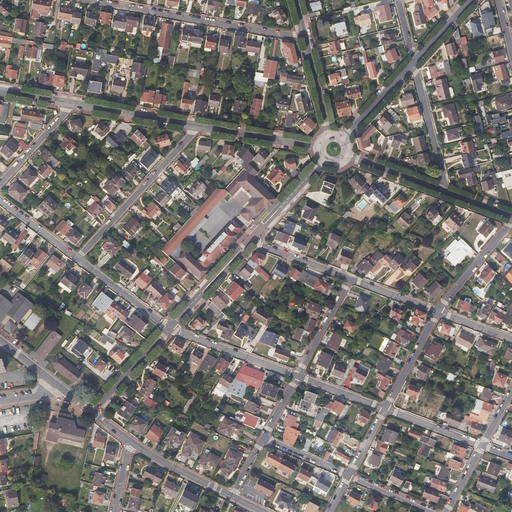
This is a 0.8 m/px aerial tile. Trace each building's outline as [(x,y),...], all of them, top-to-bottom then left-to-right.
[(33,18),(34,18),(35,14),(34,14),(35,9),(41,10),(43,2),(37,1),(37,0),(33,0),(30,17),(33,18)] [(249,0),(247,13),(257,15),(260,3),(255,2),(254,5),(251,4),(251,0),(249,0)] [(426,0),(421,1),(422,5),(424,13),(427,18),(428,18),(429,19),(437,13),(436,12),(437,11),(434,8),(429,11),(427,8),(425,4),(429,2),(430,6),(433,6),(431,0),(426,0)] [(319,1),(310,4),(312,11),(321,9),(319,1)] [(220,11),(221,4),(211,2),(210,10),(220,11)] [(4,3),(0,7),(0,12),(5,16),(11,10),(4,3)] [(66,22),(70,23),(72,12),(72,6),(62,5),(61,10),(68,11),(66,22)] [(424,13),(422,5),(414,7),(415,11),(420,10),(420,12),(416,14),(413,14),(416,27),(417,26),(426,24),(424,13)] [(389,9),(379,11),(382,22),(391,19),(389,9)] [(281,10),(274,14),(279,25),(287,21),(281,10)] [(72,12),(70,23),(80,25),(81,14),(78,14),(76,13),(77,12),(72,11),(72,12)] [(91,13),(86,12),(84,24),(95,26),(97,15),(96,15),(91,14),(91,13)] [(99,15),(99,20),(101,20),(101,23),(109,24),(111,14),(100,12),(99,15)] [(358,17),(353,18),(356,27),(360,26),(360,27),(371,24),(368,14),(365,15),(365,14),(361,15),(361,16),(358,16),(358,17)] [(484,20),(486,29),(492,27),(488,14),(485,15),(485,19),(484,20)] [(125,29),(127,17),(116,15),(116,20),(113,19),(112,27),(125,29)] [(484,33),(480,16),(478,16),(479,20),(470,22),(474,36),(482,34),(482,33),(484,33)] [(125,29),(124,36),(129,37),(130,32),(127,32),(129,23),(130,24),(130,26),(137,27),(138,19),(127,17),(125,29)] [(15,23),(14,31),(24,33),(26,21),(16,19),(15,23)] [(152,32),(154,22),(144,20),(142,30),(152,32)] [(33,37),(43,39),(46,24),(36,22),(33,37)] [(343,23),(334,25),(337,36),(346,34),(343,23)] [(163,47),(167,24),(162,24),(157,52),(162,53),(163,47)] [(167,24),(163,47),(168,48),(172,25),(167,24)] [(178,40),(192,43),(194,32),(180,29),(178,40)] [(382,46),(395,43),(393,37),(395,37),(393,31),(383,34),(384,38),(380,39),(382,46)] [(192,43),(191,46),(200,48),(203,33),(194,32),(192,43)] [(0,35),(0,45),(9,47),(10,42),(12,42),(12,38),(3,36),(0,35)] [(216,38),(207,36),(205,48),(214,49),(216,38)] [(243,38),(235,36),(233,46),(241,48),(243,38)] [(500,46),(497,36),(488,38),(489,45),(491,44),(492,48),(500,46)] [(12,42),(12,43),(20,44),(18,58),(23,59),(25,44),(26,40),(12,38),(12,42)] [(220,39),(218,52),(227,53),(229,41),(220,39)] [(255,55),(259,55),(261,42),(249,40),(248,44),(257,46),(255,55)] [(329,43),(332,55),(341,53),(338,41),(329,43)] [(286,53),(286,56),(295,54),(293,44),(282,43),(284,54),(286,53)] [(456,54),(453,44),(444,46),(447,56),(456,54)] [(161,59),(160,64),(163,64),(165,65),(166,61),(168,48),(163,47),(162,53),(161,59)] [(28,48),(27,57),(39,59),(41,50),(28,48)] [(388,53),(385,55),(388,63),(398,58),(397,57),(400,55),(397,48),(388,52),(388,53)] [(503,61),(501,50),(492,52),(495,63),(503,61)] [(107,54),(94,52),(91,71),(101,73),(104,62),(117,64),(117,60),(118,56),(107,54)] [(351,56),(350,52),(345,53),(346,58),(344,58),(346,66),(354,64),(353,58),(357,57),(357,54),(351,56)] [(295,54),(286,56),(288,65),(297,63),(295,54)] [(118,56),(117,60),(128,62),(128,64),(133,65),(134,59),(120,57),(118,56)] [(173,66),(175,57),(169,56),(168,61),(166,61),(165,65),(173,66)] [(468,70),(465,59),(465,58),(460,60),(462,71),(468,70)] [(263,77),(255,76),(254,80),(265,82),(267,83),(268,78),(274,79),(277,63),(266,61),(263,77)] [(43,62),(39,83),(52,85),(53,75),(47,73),(47,75),(44,74),(45,68),(46,68),(47,63),(43,62)] [(372,62),(367,63),(371,79),(376,77),(372,62)] [(144,77),(146,67),(143,67),(143,65),(134,63),(132,71),(136,72),(135,75),(144,77)] [(8,65),(6,77),(16,79),(17,71),(11,70),(11,66),(8,65)] [(505,75),(503,65),(496,66),(496,70),(494,70),(496,75),(497,74),(499,81),(500,81),(507,79),(506,75),(505,75)] [(429,70),(431,78),(443,75),(442,72),(436,73),(435,67),(429,68),(429,70)] [(65,77),(63,87),(69,88),(70,80),(75,81),(76,70),(66,68),(64,77),(65,77)] [(187,69),(185,79),(188,79),(189,76),(199,77),(200,75),(200,71),(196,70),(187,69)] [(346,76),(344,69),(335,71),(336,74),(329,75),(331,85),(336,84),(335,81),(339,80),(339,78),(346,76)] [(53,86),(63,87),(64,77),(54,75),(53,86)] [(287,75),(286,82),(293,83),(299,84),(300,84),(300,79),(292,77),(293,76),(287,75)] [(482,82),(481,75),(470,78),(472,85),(482,82)] [(445,78),(433,81),(438,102),(450,99),(445,78)] [(89,81),(87,91),(99,93),(101,84),(89,81)] [(114,81),(112,91),(122,93),(125,83),(114,81)] [(501,86),(500,81),(499,81),(497,81),(491,83),(493,90),(499,88),(499,86),(501,86)] [(185,82),(180,107),(190,109),(191,101),(186,100),(189,82),(185,82)] [(291,127),(299,84),(293,83),(292,87),(290,101),(288,112),(285,126),(291,127)] [(143,89),(141,100),(152,102),(154,91),(143,89)] [(347,99),(361,98),(360,89),(346,90),(347,99)] [(166,96),(156,94),(154,103),(165,105),(166,96)] [(403,96),(403,98),(399,99),(402,108),(415,105),(412,94),(403,96)] [(210,95),(208,106),(218,107),(220,97),(210,95)] [(243,98),(236,96),(233,111),(242,113),(243,107),(246,107),(247,103),(243,102),(243,98)] [(495,100),(497,111),(511,107),(508,97),(495,100)] [(253,106),(250,105),(249,111),(251,111),(251,114),(258,115),(260,104),(261,100),(254,99),(253,106)] [(290,101),(278,99),(276,110),(288,112),(290,101)] [(195,100),(194,111),(204,113),(205,109),(205,106),(206,102),(195,100)] [(347,111),(351,110),(348,101),(335,104),(339,117),(348,115),(347,111)] [(442,107),(445,118),(448,117),(451,126),(457,124),(455,115),(452,105),(442,107)] [(406,110),(410,122),(419,120),(416,107),(406,110)] [(384,125),(382,127),(385,131),(394,122),(386,114),(380,120),(384,125)] [(497,124),(505,121),(504,117),(499,118),(498,116),(493,118),(492,115),(484,117),(488,129),(498,126),(497,124)] [(306,133),(316,124),(308,116),(303,121),(301,119),(297,123),(306,133)] [(25,124),(25,121),(16,120),(15,127),(16,127),(14,136),(22,138),(24,129),(21,129),(22,123),(25,124)] [(79,120),(70,123),(73,132),(82,129),(79,120)] [(483,131),(481,122),(476,124),(479,137),(485,135),(483,131)] [(94,131),(101,137),(108,130),(101,124),(94,131)] [(511,126),(509,127),(510,131),(501,133),(502,138),(511,136),(511,138),(511,126)] [(458,138),(457,132),(461,131),(460,128),(446,132),(448,141),(458,138)] [(146,141),(147,139),(137,130),(133,134),(134,135),(130,138),(140,147),(146,141)] [(111,133),(105,140),(115,149),(126,137),(119,131),(115,136),(111,133)] [(405,144),(407,138),(399,134),(385,137),(380,150),(379,152),(383,153),(386,145),(397,149),(400,143),(405,144)] [(63,142),(62,143),(69,150),(72,147),(73,149),(77,144),(68,135),(65,138),(64,139),(65,140),(63,142)] [(160,147),(169,144),(166,135),(157,138),(158,140),(155,141),(156,144),(159,143),(160,147)] [(370,146),(367,136),(356,139),(355,140),(358,149),(370,146)] [(412,138),(416,152),(426,150),(422,136),(412,138)] [(198,149),(209,151),(211,141),(207,140),(207,142),(199,141),(198,149)] [(10,141),(1,151),(8,158),(17,148),(10,141)] [(18,144),(24,149),(27,146),(21,141),(18,144)] [(234,147),(224,145),(222,154),(232,156),(234,147)] [(379,152),(380,150),(373,147),(371,153),(378,155),(379,152)] [(237,155),(247,165),(248,164),(253,158),(254,158),(244,148),(237,155)] [(268,156),(261,149),(254,158),(253,158),(260,164),(268,156)] [(45,150),(39,156),(46,162),(52,168),(59,161),(60,160),(51,151),(49,153),(45,150)] [(140,163),(146,168),(157,157),(151,151),(140,163)] [(478,161),(476,152),(456,157),(457,159),(460,159),(461,166),(478,161)] [(429,162),(427,153),(417,155),(419,164),(429,162)] [(128,159),(137,167),(139,165),(133,159),(136,156),(134,154),(128,159)] [(234,159),(232,157),(217,173),(217,174),(219,176),(234,159)] [(190,165),(194,168),(197,164),(196,163),(198,161),(195,158),(190,164),(190,165)] [(293,158),(284,160),(285,167),(287,167),(288,170),(290,169),(291,171),(296,169),(295,166),(297,166),(296,161),(294,162),(293,158)] [(178,165),(175,168),(181,174),(190,165),(190,164),(186,161),(185,163),(181,159),(177,164),(178,165)] [(205,161),(202,159),(197,164),(201,167),(206,162),(205,161)] [(36,172),(42,177),(50,168),(45,163),(42,167),(40,169),(39,169),(36,172)] [(258,173),(248,164),(247,165),(244,169),(253,178),(258,173)] [(265,178),(275,187),(285,176),(276,167),(265,178)] [(29,169),(20,178),(28,185),(36,176),(29,169)] [(252,218),(255,221),(276,198),(253,178),(244,169),(224,190),(228,193),(232,197),(241,187),(254,198),(240,214),(249,222),(252,218)] [(466,178),(468,185),(476,183),(474,174),(473,174),(471,169),(458,172),(459,178),(466,177),(466,178)] [(110,182),(118,189),(124,182),(117,175),(110,182)] [(355,175),(349,182),(357,190),(363,183),(355,175)] [(511,185),(511,177),(503,179),(505,188),(511,185)] [(168,179),(160,188),(169,197),(177,187),(168,179)] [(206,186),(199,180),(190,189),(198,195),(198,196),(206,186)] [(481,183),(483,191),(492,188),(490,180),(481,183)] [(112,196),(118,189),(110,182),(110,181),(103,188),(112,196)] [(324,182),(320,191),(330,195),(333,185),(324,182)] [(16,183),(9,192),(18,200),(26,192),(16,183)] [(390,195),(379,185),(374,191),(370,188),(363,194),(367,198),(372,193),(383,203),(390,195)] [(161,250),(167,256),(184,237),(182,236),(201,215),(203,217),(218,202),(219,203),(228,193),(224,190),(216,189),(211,195),(200,207),(196,212),(191,217),(182,227),(178,231),(168,242),(166,244),(161,249),(161,250)] [(198,195),(190,189),(188,192),(195,198),(198,195)] [(200,207),(211,195),(208,193),(207,195),(205,193),(203,196),(205,197),(197,205),(200,207)] [(399,195),(393,202),(400,208),(406,202),(399,195)] [(56,206),(47,198),(38,207),(48,216),(56,206)] [(113,207),(115,204),(109,198),(103,204),(109,209),(112,206),(113,207)] [(88,213),(94,219),(97,215),(96,214),(101,208),(98,205),(95,202),(86,212),(88,213)] [(305,211),(302,217),(311,222),(318,207),(307,202),(303,210),(305,211)] [(150,219),(159,209),(153,203),(147,210),(145,208),(142,211),(150,219)] [(413,215),(411,217),(415,221),(422,214),(416,208),(411,212),(413,215)] [(432,209),(425,216),(435,225),(441,218),(438,215),(438,214),(432,209)] [(94,227),(98,222),(94,219),(88,213),(86,216),(90,220),(88,222),(94,227)] [(405,213),(396,221),(405,231),(414,223),(405,213)] [(444,222),(455,232),(463,223),(459,219),(459,220),(456,218),(457,217),(453,213),(444,222)] [(203,217),(201,215),(182,236),(184,237),(188,241),(207,220),(203,217)] [(0,217),(0,231),(1,232),(8,223),(0,217)] [(133,218),(123,229),(131,237),(141,225),(133,218)] [(185,252),(178,259),(199,278),(206,271),(204,270),(220,253),(221,254),(227,247),(226,246),(242,229),(233,220),(195,261),(185,252)] [(64,222),(63,221),(56,228),(57,230),(64,222)] [(287,221),(283,231),(291,234),(295,224),(287,221)] [(64,222),(57,230),(64,236),(71,229),(64,222)] [(485,222),(477,231),(486,238),(493,229),(485,222)] [(396,232),(391,226),(387,230),(385,228),(382,231),(389,234),(390,233),(393,235),(396,232)] [(389,234),(382,231),(374,229),(374,230),(371,229),(369,232),(385,239),(389,234)] [(28,233),(24,230),(12,245),(14,247),(16,245),(18,246),(21,242),(24,239),(28,233)] [(72,230),(66,236),(74,244),(80,237),(72,230)] [(286,243),(289,236),(279,232),(276,239),(286,243)] [(326,245),(335,251),(341,239),(332,234),(326,245)] [(110,237),(101,247),(111,257),(120,247),(110,237)] [(457,247),(447,258),(454,265),(466,253),(461,249),(464,246),(459,241),(455,245),(457,247)] [(511,245),(509,243),(502,251),(510,258),(511,255),(511,245)] [(133,255),(136,251),(130,245),(127,249),(133,255)] [(33,257),(29,262),(37,267),(46,254),(39,249),(33,257)] [(18,259),(23,252),(20,250),(15,257),(18,259)] [(23,252),(18,259),(27,265),(29,262),(33,257),(25,250),(23,252)] [(349,265),(353,255),(342,251),(338,261),(349,265)] [(378,261),(384,256),(378,251),(372,257),(378,262),(378,261)] [(263,261),(265,255),(259,253),(254,255),(247,263),(254,269),(258,264),(259,265),(263,261)] [(505,259),(499,253),(496,257),(502,263),(505,259)] [(5,254),(0,260),(0,264),(8,271),(15,261),(5,254)] [(400,264),(404,259),(398,254),(392,260),(387,265),(393,270),(400,264)] [(56,272),(63,263),(53,255),(46,264),(50,267),(56,272)] [(376,271),(382,265),(383,264),(386,267),(387,265),(392,260),(388,257),(387,258),(384,255),(384,256),(378,261),(378,262),(372,268),(373,269),(371,271),(374,273),(376,271)] [(154,257),(152,259),(160,267),(167,260),(163,256),(158,260),(154,257)] [(372,268),(369,265),(373,260),(368,256),(357,267),(359,269),(358,271),(360,273),(362,272),(365,275),(372,268)] [(121,260),(115,268),(129,279),(135,271),(121,260)] [(179,279),(186,272),(176,263),(169,271),(179,279)] [(279,263),(274,271),(282,276),(287,268),(279,263)] [(394,277),(403,267),(400,264),(393,270),(390,273),(394,277)] [(244,273),(242,277),(246,280),(248,278),(247,277),(253,271),(247,265),(242,271),(244,273)] [(487,267),(479,276),(480,277),(477,280),(483,286),(486,282),(487,283),(495,273),(488,267),(487,267)] [(300,273),(291,268),(287,274),(296,280),(297,279),(300,273)] [(313,288),(318,279),(302,271),(300,273),(297,279),(313,288)] [(71,291),(79,282),(67,273),(60,282),(71,291)] [(150,280),(143,273),(135,282),(142,289),(150,280)] [(419,273),(411,281),(420,289),(427,281),(419,273)] [(391,277),(389,282),(400,286),(404,277),(399,276),(398,280),(391,277)] [(328,290),(331,285),(318,279),(313,288),(326,295),(328,290)] [(156,296),(160,299),(165,293),(161,290),(162,289),(154,281),(147,289),(155,297),(156,296)] [(233,301),(243,291),(233,282),(224,293),(233,301)] [(435,282),(426,291),(434,298),(443,289),(435,282)] [(92,289),(85,283),(77,293),(85,299),(92,289)] [(0,294),(0,321),(1,322),(2,321),(7,314),(14,320),(16,321),(19,323),(30,309),(32,310),(35,306),(18,292),(10,302),(0,294)] [(217,308),(227,297),(224,295),(223,296),(220,293),(211,302),(217,308)] [(111,302),(112,301),(106,296),(105,298),(100,294),(92,304),(104,313),(106,309),(111,302)] [(174,300),(167,294),(158,303),(165,309),(174,300)] [(359,296),(354,309),(365,313),(370,300),(359,296)] [(392,308),(395,302),(389,300),(377,313),(381,315),(389,307),(392,308)] [(459,300),(456,307),(472,313),(475,307),(459,300)] [(316,318),(320,308),(318,307),(319,305),(310,301),(305,315),(310,317),(311,316),(316,318)] [(111,302),(106,309),(119,319),(124,311),(115,304),(114,305),(111,302)] [(217,308),(211,302),(208,306),(218,316),(221,312),(217,308)] [(61,311),(70,316),(72,313),(66,310),(67,309),(64,307),(61,311)] [(263,324),(267,326),(272,318),(273,317),(257,307),(251,317),(255,319),(254,320),(259,323),(259,322),(263,324)] [(503,317),(505,313),(496,308),(493,313),(492,312),(489,318),(501,324),(502,321),(504,318),(503,317)] [(511,325),(511,317),(508,315),(511,309),(509,308),(504,318),(502,321),(508,324),(507,327),(510,329),(511,325)] [(30,309),(19,323),(21,325),(32,310),(30,309)] [(485,317),(487,312),(479,309),(476,315),(479,316),(480,315),(485,317)] [(44,317),(35,310),(24,324),(33,331),(44,317)] [(417,310),(412,317),(421,322),(425,314),(417,310)] [(239,320),(246,322),(249,315),(243,312),(239,320)] [(310,317),(305,315),(298,312),(297,316),(309,320),(310,317)] [(397,323),(400,316),(392,312),(388,319),(397,323)] [(127,325),(138,334),(145,325),(133,316),(127,325)] [(404,327),(408,320),(400,316),(397,323),(404,327)] [(198,317),(192,324),(198,330),(204,323),(198,317)] [(316,321),(310,319),(306,329),(312,331),(316,321)] [(12,322),(10,320),(7,324),(5,326),(4,328),(11,334),(17,326),(14,324),(12,322)] [(356,325),(347,320),(343,328),(345,329),(344,331),(351,334),(352,332),(353,333),(356,325)] [(222,332),(219,338),(229,342),(234,328),(219,322),(216,330),(222,332)] [(372,331),(374,327),(369,324),(366,329),(371,332),(372,331)] [(454,328),(443,324),(442,327),(440,326),(438,330),(440,331),(440,332),(452,336),(454,328)] [(125,327),(120,334),(129,341),(135,335),(125,327)] [(239,327),(234,335),(241,339),(246,332),(239,327)] [(307,332),(297,328),(294,338),(302,341),(303,337),(305,338),(307,332)] [(405,346),(411,335),(413,336),(415,333),(409,329),(407,333),(400,330),(394,340),(405,346)] [(270,346),(275,334),(265,330),(258,341),(268,346),(270,346)] [(116,334),(110,331),(106,336),(114,340),(116,334)] [(461,332),(456,342),(468,348),(473,338),(461,332)] [(337,353),(343,338),(332,333),(326,348),(337,353)] [(114,340),(106,336),(101,341),(104,345),(108,341),(112,345),(116,341),(114,340)] [(492,355),(496,344),(478,338),(474,346),(487,351),(486,353),(492,355)] [(46,340),(36,353),(44,359),(54,346),(46,340)] [(176,340),(171,348),(179,353),(184,344),(176,340)] [(397,350),(400,345),(389,340),(383,352),(393,358),(395,353),(396,350),(397,350)] [(426,352),(424,355),(435,361),(443,347),(433,341),(427,352),(426,352)] [(115,347),(108,354),(118,363),(124,356),(115,347)] [(275,348),(272,355),(286,361),(288,358),(289,354),(275,348)] [(194,350),(189,359),(197,364),(203,355),(194,350)] [(321,352),(315,364),(326,369),(332,357),(321,352)] [(211,367),(216,359),(207,354),(199,367),(205,371),(208,365),(211,367)] [(53,368),(73,384),(83,372),(62,356),(61,358),(58,355),(52,362),(55,365),(53,368)] [(383,356),(376,369),(380,371),(385,374),(392,361),(383,356)] [(221,358),(215,368),(222,372),(228,363),(221,358)] [(106,364),(100,359),(94,366),(101,371),(106,364)] [(157,364),(152,372),(161,377),(166,368),(157,364)] [(335,364),(331,374),(342,378),(346,368),(335,364)] [(422,365),(416,376),(421,379),(424,374),(427,376),(430,369),(422,365)] [(109,366),(103,376),(109,379),(115,369),(109,366)] [(262,375),(241,367),(238,372),(260,380),(262,375)] [(353,367),(351,371),(355,372),(352,379),(364,384),(368,373),(353,367)] [(384,389),(391,377),(385,374),(380,371),(379,374),(384,377),(379,386),(384,389)] [(257,389),(260,380),(238,372),(233,380),(231,382),(246,388),(246,386),(253,389),(253,387),(257,389)] [(492,383),(503,387),(506,378),(501,376),(501,374),(497,373),(496,372),(492,383)] [(449,373),(446,379),(454,381),(456,376),(449,373)] [(218,383),(227,389),(231,382),(233,380),(230,378),(228,377),(224,374),(218,383)] [(148,378),(142,389),(151,394),(154,388),(152,386),(155,382),(148,378)] [(241,398),(246,388),(231,382),(227,389),(226,392),(230,393),(241,398)] [(274,398),(278,387),(264,382),(260,393),(274,398)] [(410,396),(409,397),(415,400),(419,388),(409,384),(405,394),(410,396)] [(493,391),(484,387),(480,396),(490,399),(493,391)] [(313,403),(316,395),(306,392),(303,400),(311,403),(313,403)] [(183,415),(195,398),(191,396),(180,413),(183,415)] [(158,403),(147,397),(143,402),(155,409),(158,403)] [(257,411),(260,406),(250,401),(244,399),(243,402),(248,403),(247,404),(249,406),(247,410),(256,415),(259,411),(257,411)] [(308,412),(311,403),(303,400),(301,400),(298,409),(308,412)] [(340,415),(344,406),(334,400),(329,409),(340,415)] [(489,415),(492,405),(478,400),(474,408),(473,408),(470,417),(466,415),(464,419),(468,421),(480,425),(482,418),(486,419),(487,414),(489,415)] [(126,401),(117,414),(126,420),(135,408),(126,401)] [(342,419),(349,407),(345,404),(344,406),(340,415),(339,417),(342,419)] [(323,421),(329,409),(322,407),(320,411),(318,410),(314,420),(322,423),(323,421)] [(363,409),(357,421),(364,425),(369,415),(366,413),(367,411),(363,409)] [(254,429),(259,417),(248,413),(246,416),(243,414),(241,418),(236,416),(234,420),(254,429)] [(295,422),(297,416),(288,413),(283,425),(292,428),(294,421),(295,422)] [(322,423),(314,420),(302,415),(301,419),(318,425),(317,428),(317,427),(316,429),(317,429),(316,431),(317,431),(322,423)] [(137,417),(130,426),(139,432),(146,423),(137,417)] [(60,440),(83,444),(85,432),(74,430),(75,422),(57,418),(56,425),(48,423),(44,441),(59,444),(60,440)] [(225,418),(218,431),(229,437),(232,432),(239,435),(242,427),(225,418)] [(476,435),(480,425),(468,421),(467,424),(471,425),(468,432),(476,435)] [(153,425),(145,436),(154,443),(162,431),(153,425)] [(281,439),(290,443),(292,440),(295,431),(284,426),(280,435),(282,436),(281,439)] [(172,428),(163,443),(169,447),(173,441),(179,444),(184,434),(172,428)] [(393,445),(398,433),(393,431),(386,428),(381,440),(389,444),(393,445)] [(510,444),(511,439),(511,431),(502,428),(498,440),(510,444)] [(334,430),(327,441),(336,445),(342,434),(334,430)] [(426,444),(429,438),(409,430),(408,434),(419,439),(418,441),(423,443),(426,444)] [(92,446),(102,448),(104,438),(99,436),(99,435),(95,434),(92,446)] [(185,447),(181,454),(189,458),(192,451),(198,454),(204,442),(190,435),(184,447),(185,447)] [(433,447),(435,441),(434,441),(434,440),(430,438),(429,438),(426,444),(433,447)] [(386,453),(389,444),(381,440),(379,439),(375,449),(386,453)] [(420,455),(426,444),(423,443),(417,454),(420,455)] [(426,459),(430,448),(432,449),(433,447),(426,444),(420,455),(419,456),(426,459)] [(463,458),(466,450),(453,445),(449,453),(463,458)] [(116,449),(106,446),(103,459),(114,461),(116,449)] [(226,463),(220,469),(227,476),(236,466),(241,456),(230,450),(224,461),(226,462),(226,463)] [(335,450),(333,455),(346,462),(348,457),(335,450)] [(377,466),(381,458),(382,458),(383,455),(374,452),(373,451),(368,463),(377,466)] [(277,468),(282,459),(278,456),(278,458),(275,456),(269,452),(264,461),(277,468)] [(205,453),(199,463),(205,466),(206,463),(214,468),(220,458),(210,453),(209,455),(205,453)] [(414,467),(419,456),(420,455),(417,454),(411,465),(414,467)] [(295,466),(282,459),(277,468),(290,475),(295,466)] [(457,470),(460,463),(450,459),(447,467),(457,470)] [(496,477),(500,466),(490,462),(486,473),(496,477)] [(508,478),(511,467),(511,464),(508,463),(504,472),(507,473),(506,475),(505,475),(503,480),(507,481),(508,478)] [(147,467),(143,476),(158,484),(162,475),(147,467)] [(314,485),(318,479),(311,476),(312,474),(301,468),(296,476),(314,486),(314,485)] [(14,470),(7,471),(0,472),(0,485),(6,485),(4,476),(14,474),(14,470)] [(99,473),(96,472),(93,484),(104,487),(107,475),(99,473)] [(393,472),(389,480),(400,485),(404,477),(393,472)] [(486,473),(482,472),(480,477),(483,477),(482,479),(478,477),(476,484),(493,491),(496,484),(492,483),(493,481),(495,482),(497,477),(496,477),(486,473)] [(318,479),(314,485),(326,492),(331,483),(327,481),(328,480),(323,478),(319,477),(318,479)] [(258,479),(253,488),(270,496),(274,487),(258,479)] [(402,487),(408,489),(411,482),(406,480),(402,487)] [(440,480),(437,489),(443,492),(447,483),(440,480)] [(162,492),(174,498),(179,487),(177,485),(176,486),(167,481),(162,492)] [(493,491),(476,484),(475,486),(493,492),(493,491)] [(131,496),(138,498),(140,490),(131,488),(130,496),(131,496)] [(18,505),(15,489),(3,491),(4,494),(6,494),(8,507),(18,505)] [(430,490),(427,498),(435,501),(438,494),(430,490)] [(182,502),(190,506),(195,495),(187,491),(182,502)] [(95,492),(92,502),(101,504),(104,494),(95,492)] [(351,492),(347,501),(355,505),(360,497),(351,492)] [(293,511),(297,503),(292,501),(292,500),(279,494),(275,502),(279,505),(278,506),(283,508),(283,507),(288,509),(293,511)] [(378,497),(372,494),(366,506),(371,509),(373,505),(377,508),(381,500),(378,498),(378,497)] [(140,498),(138,498),(131,496),(128,509),(137,511),(140,498)] [(359,510),(364,502),(361,500),(356,508),(359,510)] [(318,506),(309,501),(303,511),(315,511),(317,510),(316,510),(318,506)]
